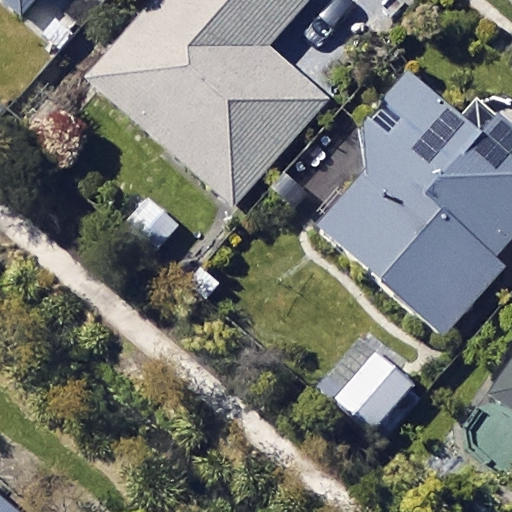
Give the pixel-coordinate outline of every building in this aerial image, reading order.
[(0,0),(0,2),(17,16),(30,0),(0,0)] [(301,0),(149,0),(81,80),(227,207),(320,101),(260,49),(301,0)] [(469,133),(404,76),(347,141),(367,159),(309,224),(436,335),(495,268),(485,259),(511,227),(511,133),(487,113),(469,133)] [(511,341),(475,392),(511,418),(511,341)] [(414,392),(363,352),(323,401),(374,442),(414,392)] [(0,511),(10,511),(0,503),(0,511)]
